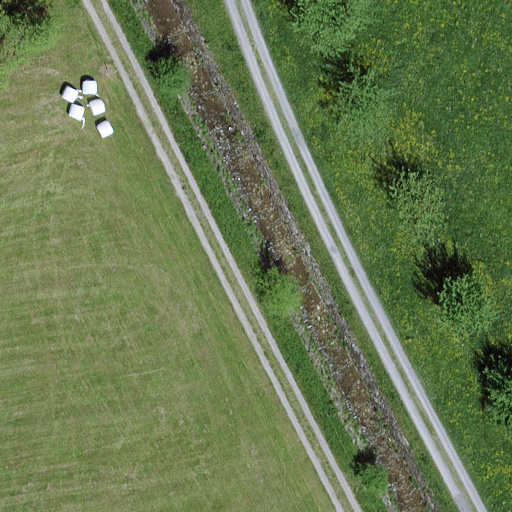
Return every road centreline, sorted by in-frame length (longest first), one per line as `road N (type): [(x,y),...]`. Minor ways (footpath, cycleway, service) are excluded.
road 1 (track): [(342,511),(95,0)]
road 2 (track): [(243,0),(315,204),(483,511)]
